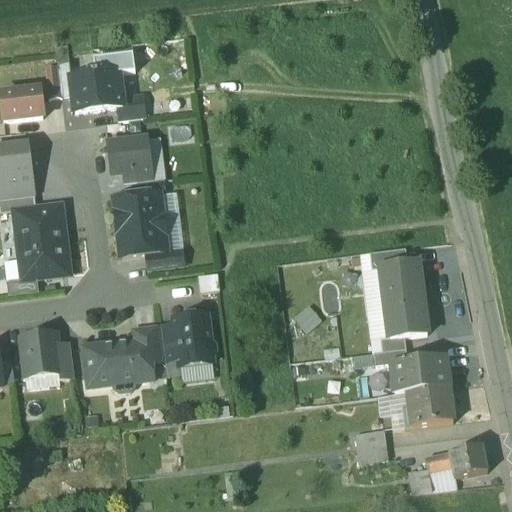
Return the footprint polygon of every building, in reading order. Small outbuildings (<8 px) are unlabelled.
[(68,69),(57,71),(61,102),(73,101),(71,82),(70,82),(68,69)] [(57,70),(45,72),(49,104),(61,102),(57,71),(57,70)] [(118,76),(97,79),(97,78),(95,78),(95,80),(94,80),(99,115),(116,113),(122,112),(121,103),(118,76)] [(92,80),(71,82),(73,101),(75,117),(99,115),(94,80),(94,78),(92,78),(92,80)] [(40,94),(0,98),(0,99),(3,126),(43,122),(40,94)] [(143,101),(121,103),(122,112),(116,113),(118,126),(145,123),(143,101)] [(146,143),(108,148),(111,179),(123,177),(150,174),(146,143)] [(27,150),(0,153),(0,183),(31,180),(27,150)] [(150,174),(123,177),(125,191),(137,189),(152,187),(152,186),(150,174)] [(31,180),(0,183),(0,205),(34,201),(31,180)] [(152,187),(137,189),(138,201),(158,198),(158,199),(164,199),(163,185),(152,186),(152,187)] [(164,199),(158,199),(165,255),(181,253),(174,197),(164,199)] [(138,201),(115,204),(122,262),(146,259),(165,256),(165,255),(158,199),(158,198),(138,201)] [(34,201),(0,205),(0,218),(14,217),(13,216),(36,213),(34,201)] [(36,213),(13,216),(14,217),(22,285),(69,279),(61,210),(36,213)] [(181,253),(165,255),(165,256),(146,259),(147,274),(183,270),(181,253)] [(405,253),(369,258),(371,275),(379,274),(379,273),(407,269),(405,253)] [(407,269),(379,273),(379,274),(371,275),(380,344),(388,343),(388,344),(404,342),(427,339),(418,268),(407,269)] [(308,308),(293,320),(306,335),(320,324),(308,308)] [(206,320),(174,324),(174,329),(178,365),(179,372),(212,367),(211,360),(215,358),(214,348),(210,347),(206,320)] [(174,329),(160,331),(165,366),(178,365),(174,329)] [(133,335),(134,344),(82,350),(87,393),(113,389),(113,394),(119,398),(130,397),(134,391),(134,387),(150,385),(148,368),(160,366),(156,332),(133,335)] [(70,347),(57,349),(55,339),(21,343),(25,382),(58,378),(59,385),(74,383),(70,347)] [(388,343),(380,344),(382,357),(406,354),(404,342),(388,344),(388,343)] [(382,357),(374,358),(375,371),(391,369),(391,368),(407,366),(406,354),(382,357)] [(407,366),(391,368),(391,369),(395,400),(400,399),(407,398),(448,393),(444,361),(407,366)] [(448,393),(407,398),(409,412),(402,413),(404,433),(453,427),(448,393)] [(407,398),(400,399),(402,413),(409,412),(407,398)] [(400,399),(395,400),(385,401),(390,435),(404,433),(402,413),(400,399)] [(384,437),(354,440),(355,454),(386,451),(384,437)] [(482,450),(449,457),(449,458),(452,472),(454,483),(487,476),(482,450)] [(386,451),(355,454),(357,468),(388,464),(386,451)] [(452,472),(449,458),(424,463),(427,476),(427,477),(452,472)] [(452,472),(427,477),(431,497),(456,494),(454,483),(452,472)] [(427,477),(427,476),(414,478),(418,498),(431,497),(427,477)]
